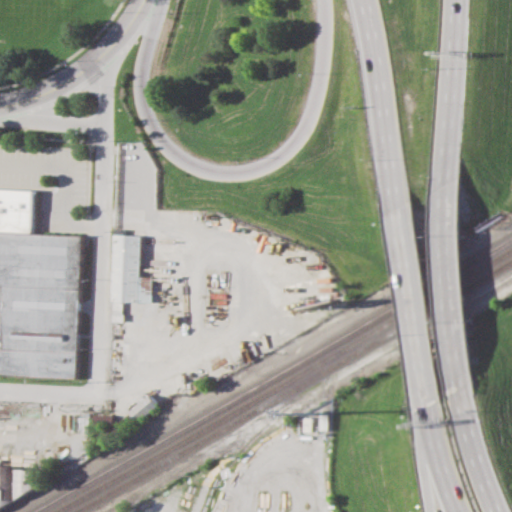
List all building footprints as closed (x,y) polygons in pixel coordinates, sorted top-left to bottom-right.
[(121,151),(147,152),(146,199),(120,198),(121,151)] [(0,187),(36,189),(34,232),(0,230),(0,187)] [(0,231),(34,232),(41,232),(84,233),(81,374),(0,372),(0,231)] [(114,232),(144,233),(141,300),(124,299),(122,378),(108,378),(114,232)] [(132,407),(151,390),(162,403),(143,420),(132,407)] [(0,464),(16,465),(16,470),(42,471),(43,485),(0,509),(0,464)]
